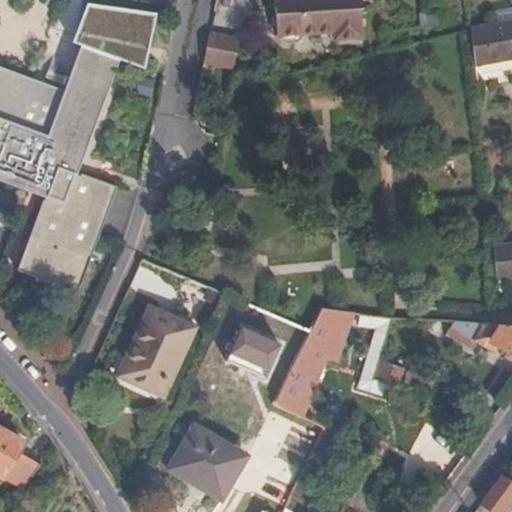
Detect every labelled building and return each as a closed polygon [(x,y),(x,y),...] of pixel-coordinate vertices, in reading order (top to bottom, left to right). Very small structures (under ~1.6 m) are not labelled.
[(273,0),(277,40),(281,40),(281,43),(286,47),(298,46),(302,41),(302,38),(334,34),(335,42),(363,39),(360,11),(361,11),(360,0),(273,0)] [(78,44),(116,57),(141,63),(149,14),(84,4),(67,40),(78,44)] [(511,21),(468,30),(474,65),(511,58),(511,21)] [(210,38),(204,67),(234,72),(239,42),(210,38)] [(43,191),(40,199),(14,271),(73,294),(112,189),(74,174),(116,57),(78,44),(68,72),(61,92),(35,164),(27,184),(43,191)] [(61,92),(1,69),(0,71),(0,183),(15,189),(18,181),(27,184),(35,164),(61,92)] [(15,189),(24,192),(27,184),(18,181),(15,189)] [(27,184),(24,192),(40,199),(43,191),(27,184)] [(492,261),(493,277),(511,274),(511,244),(491,246),(492,261)] [(133,361),(125,377),(156,392),(180,344),(183,345),(190,329),(148,309),(125,357),(133,361)] [(307,334),(306,334),(295,355),(322,363),(326,354),(323,353),(335,329),(331,326),(339,311),(320,309),(307,334)] [(335,357),(354,313),(339,311),(331,326),(335,329),(323,353),(326,354),(335,357)] [(301,341),(305,328),(271,317),(267,330),(301,341)] [(511,325),(497,325),(456,321),(449,332),(469,346),(477,336),(489,345),(493,341),(511,354),(511,325)] [(238,329),(224,362),(263,379),(276,346),(238,329)] [(322,363),(295,355),(272,403),(296,414),(322,363)] [(117,373),(125,377),(133,361),(125,357),(117,373)] [(405,367),(378,360),(372,378),(398,386),(405,367)] [(165,472),(219,504),(241,466),(224,456),(228,449),(192,427),(165,472)] [(21,441),(0,429),(0,475),(22,488),(36,462),(16,451),(21,441)] [(511,481),(500,474),(479,503),(494,511),(502,511),(509,501),(511,501),(511,481)] [(432,499),(442,484),(425,476),(417,492),(432,499)] [(511,511),(511,501),(509,501),(502,511),(511,511)]
